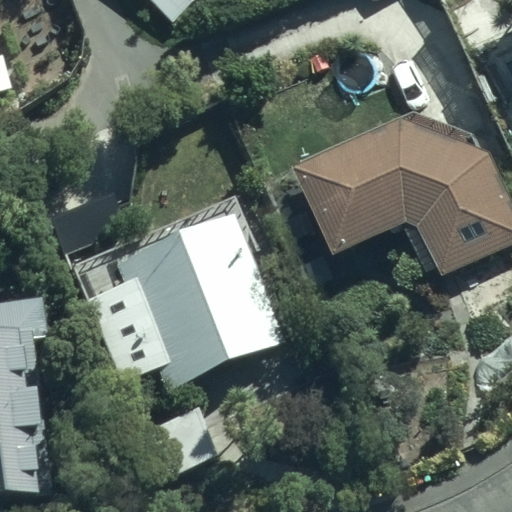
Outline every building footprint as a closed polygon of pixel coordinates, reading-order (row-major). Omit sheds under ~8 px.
[(139,0),(166,27),(193,0),(139,0)] [(511,0),(490,0),(511,41),(511,0)] [(404,117),(276,176),(323,267),(396,231),(407,236),(432,281),(511,246),(511,218),(470,138),(404,117)] [(108,275),(64,298),(120,415),(268,343),(204,211),(109,258),(108,275)] [(10,312),(0,314),(0,504),(44,496),(10,312)]
